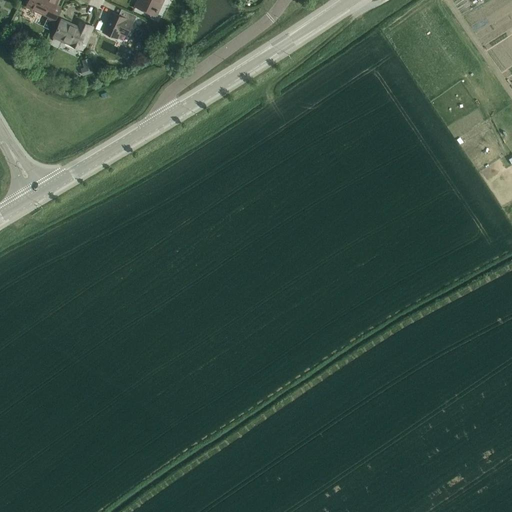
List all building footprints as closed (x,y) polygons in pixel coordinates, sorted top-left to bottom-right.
[(28,0),(28,1),(26,5),(47,15),(47,17),(55,21),(61,7),(55,4),(56,0),(28,0)] [(156,15),(163,0),(137,0),(135,6),(144,10),(156,15)] [(111,11),(102,31),(118,38),(120,32),(127,35),(133,20),(135,15),(126,11),(124,17),(111,11)] [(78,27),(76,26),(61,20),(57,29),(54,36),(83,49),(93,27),(80,21),(78,27)] [(99,69),(103,64),(98,59),(93,65),(99,69)]
